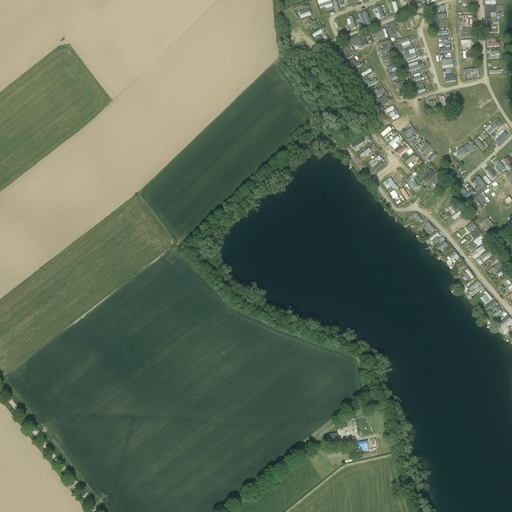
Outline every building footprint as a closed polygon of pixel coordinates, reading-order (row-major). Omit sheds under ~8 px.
[(320,9),(333,5),(330,0),(320,0),(317,1),(320,9)] [(485,6),(485,17),(496,17),(496,6),(485,6)] [(378,20),(385,17),(381,7),(377,8),(379,13),(376,14),(378,20)] [(299,12),(301,18),(311,15),(309,8),(299,12)] [(360,13),(363,25),(370,23),(367,11),(360,13)] [(353,17),(347,18),(348,25),(351,24),(352,29),(356,28),(353,17)] [(310,19),(307,21),(314,31),(319,27),(315,20),(312,22),(310,19)] [(409,22),(413,21),(413,19),(404,21),(406,30),(411,29),(409,22)] [(486,33),(497,33),(497,25),(496,25),(496,22),(486,22),(486,33)] [(386,26),(390,37),(394,35),(393,33),(397,31),(394,23),(386,26)] [(383,31),(377,32),(378,40),(388,39),(386,29),(382,30),(383,31)] [(461,38),(470,38),(470,29),(461,29),(461,38)] [(324,32),(315,37),(318,44),(327,39),(324,32)] [(359,48),(371,44),(369,37),(370,36),(369,32),(364,34),(366,39),(361,41),(362,44),(358,45),(359,48)] [(488,47),(500,46),(500,42),(496,43),(495,39),(493,39),(493,36),(487,36),(487,40),(490,40),(491,43),(488,44),(488,47)] [(353,43),(355,50),(359,49),(357,45),(362,43),(360,37),(349,40),(350,44),(353,43)] [(408,37),(400,40),(403,47),(411,44),(408,37)] [(382,44),(382,53),(388,53),(388,47),(391,47),(391,44),(382,44)] [(354,51),(351,52),(347,46),(340,49),(346,60),(356,55),(354,51)] [(404,63),(411,60),(409,54),(402,57),(404,63)] [(445,57),(441,57),(442,68),(453,67),(453,59),(445,60),(445,57)] [(351,71),(362,67),(360,62),(356,63),(354,59),(347,62),(351,71)] [(418,65),(415,66),(414,63),(409,64),(410,67),(407,68),(408,72),(419,69),(418,65)] [(370,68),(361,74),(363,77),(372,71),(370,68)] [(420,73),(413,75),(414,78),(411,79),(412,83),(422,79),(420,73)] [(367,88),(378,82),(376,79),(370,82),(368,80),(363,82),(367,88)] [(374,90),(376,96),(385,93),(383,87),(374,90)] [(390,101),(388,97),(385,99),(384,97),(378,99),(380,105),(390,101)] [(428,98),(430,110),(437,109),(436,100),(433,101),(432,98),(428,98)] [(393,121),(399,117),(398,114),(395,115),(393,112),(389,114),(393,121)] [(484,129),(489,135),(498,127),(495,124),(492,127),(490,124),(484,129)] [(503,124),(497,129),(502,135),(508,130),(505,127),(503,124)] [(413,127),(404,133),(407,137),(416,132),(413,127)] [(386,138),(389,137),(388,133),(390,132),(388,128),(382,131),(381,129),(372,133),(375,140),(384,135),(386,138)] [(419,137),(411,142),(413,146),(421,141),(419,137)] [(353,149),(365,142),(362,138),(351,145),(353,149)] [(475,142),(482,151),(485,148),(478,139),(475,142)] [(460,160),(476,147),(473,142),(469,145),(467,144),(455,154),(460,160)] [(428,143),(420,151),(422,153),(430,146),(428,143)] [(370,154),(374,152),(371,147),(361,153),(365,160),(372,156),(370,154)] [(410,147),(404,152),(406,155),(409,153),(411,156),(415,153),(410,147)] [(430,162),(437,155),(434,152),(428,160),(430,162)] [(416,168),(425,162),(420,154),(411,160),(416,168)] [(381,162),(373,168),(376,172),(384,166),(381,162)] [(492,179),(496,176),(489,168),(485,171),(492,179)] [(427,169),(421,181),(429,184),(435,173),(427,169)] [(511,174),(511,173),(509,175),(507,172),(498,177),(503,185),(509,181),(510,183),(511,181),(511,174)] [(415,173),(406,179),(413,190),(418,187),(412,178),(417,176),(415,173)] [(474,181),(477,187),(475,188),(476,191),(485,185),(479,176),(475,178),(476,180),(474,181)] [(436,189),(441,181),(436,177),(431,185),(436,189)] [(383,182),(387,189),(392,186),(394,190),(397,188),(391,178),(383,182)] [(497,179),(493,183),(498,189),(494,191),(497,195),(505,189),(497,179)] [(405,200),(409,198),(408,196),(411,194),(408,189),(404,191),(403,188),(400,190),(405,200)] [(395,201),(399,199),(394,190),(390,193),(395,201)] [(481,194),(476,197),(482,206),(485,204),(483,202),(485,200),(481,194)] [(454,220),(462,214),(459,211),(452,217),(454,220)] [(416,213),(413,216),(420,223),(423,220),(416,213)] [(488,217),(479,224),(485,232),(494,225),(488,217)] [(456,228),(458,226),(460,228),(465,225),(462,220),(454,225),(456,228)] [(429,222),(423,226),(429,234),(435,231),(429,222)] [(470,233),(477,227),(473,222),(465,228),(470,233)] [(477,228),(470,235),(474,240),(482,233),(477,228)] [(496,230),(492,233),(495,238),(500,235),(496,230)] [(433,244),(439,241),(437,237),(439,236),(438,233),(430,238),(433,244)] [(481,236),(473,241),(475,244),(479,241),(481,245),(485,242),(481,236)] [(488,258),(491,255),(486,249),(487,247),(484,243),(479,248),(483,254),(484,254),(488,258)] [(459,257),(454,251),(448,257),(452,262),(459,257)] [(495,254),(489,259),(493,263),(498,259),(495,254)] [(468,270),(463,274),(469,282),(474,278),(468,270)] [(480,289),(481,291),(483,289),(478,282),(475,284),(476,285),(471,288),(474,293),(480,289)] [(480,299),(486,305),(493,299),(486,291),(484,293),(485,294),(480,299)] [(493,312),(497,308),(494,305),(497,303),(494,301),(488,306),(493,312)] [(503,317),(501,313),(502,312),(500,310),(492,314),(497,321),(503,317)] [(501,323),(504,326),(507,323),(510,328),(511,326),(511,319),(509,316),(501,323)] [(325,435),(327,443),(338,441),(337,433),(325,435)] [(356,453),(376,450),(376,448),(380,447),(379,439),(355,442),(356,453)]
